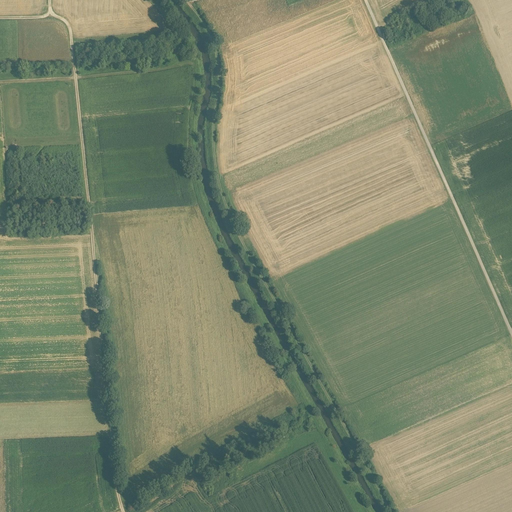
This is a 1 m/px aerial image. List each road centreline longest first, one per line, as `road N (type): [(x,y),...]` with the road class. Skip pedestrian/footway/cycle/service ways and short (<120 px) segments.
road 1 (track): [(187,0),(219,58),(216,144),(228,208),(394,511)]
road 2 (track): [(51,0),(51,16),(73,27),(124,511)]
road 3 (track): [(365,0),(511,333)]
